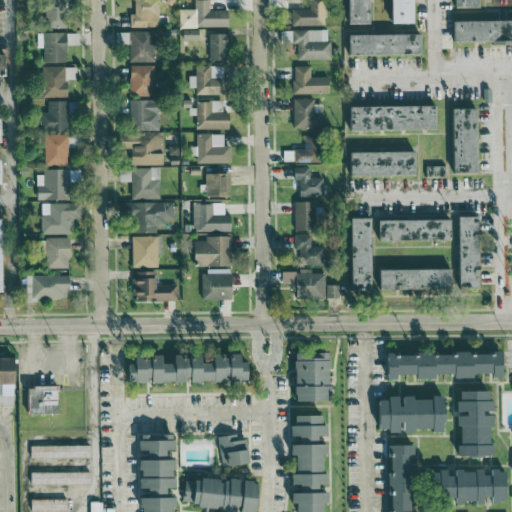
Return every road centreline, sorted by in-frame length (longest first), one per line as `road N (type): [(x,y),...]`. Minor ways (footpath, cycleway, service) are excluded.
road 1 (tertiary): [(0,325),(511,320)]
road 2 (residential): [(96,0),(96,324)]
road 3 (residential): [(255,0),(258,323)]
